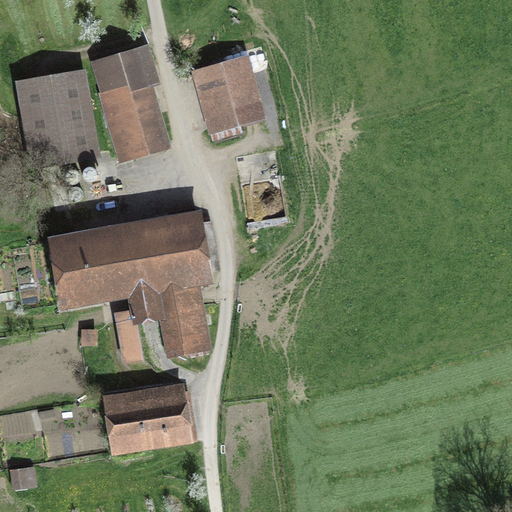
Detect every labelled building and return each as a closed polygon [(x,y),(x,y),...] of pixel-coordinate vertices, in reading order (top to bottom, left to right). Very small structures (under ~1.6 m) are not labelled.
[(145,48),(85,68),(118,171),(170,155),(150,92),(159,89),(145,48)] [(245,60),(188,77),(206,140),(263,123),(245,60)] [(80,75),(9,87),(24,177),(95,165),(80,75)] [(197,214),(38,243),(52,315),(122,302),(127,330),(156,324),(163,362),(209,353),(197,291),(211,289),(197,214)] [(179,387),(95,400),(105,460),(189,447),(179,387)] [(14,482),(37,480),(35,458),(11,461),(14,482)]
